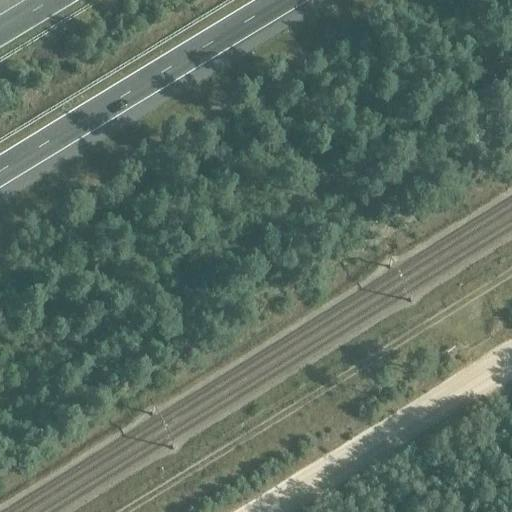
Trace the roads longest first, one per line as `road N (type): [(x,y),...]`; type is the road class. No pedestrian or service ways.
road 1 (track): [(124,511),(511,272)]
road 2 (motorway): [(0,177),(291,0)]
